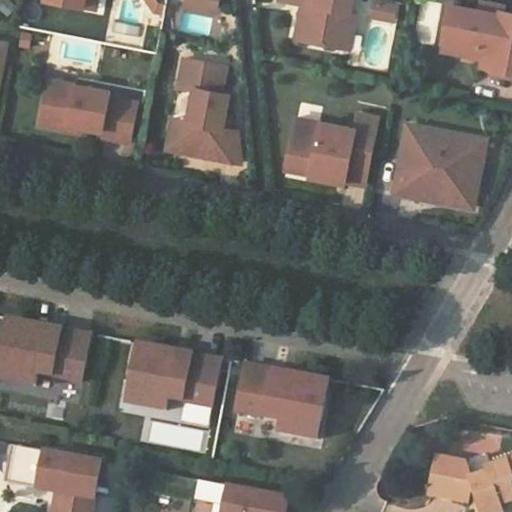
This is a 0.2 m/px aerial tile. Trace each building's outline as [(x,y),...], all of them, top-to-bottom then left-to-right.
[(85,0),(84,6),(96,9),(97,0),(85,0)] [(156,0),(149,0),(156,11),(166,13),(168,6),(159,4),(156,0)] [(286,0),(303,3),(296,38),(338,46),(341,31),(353,34),(357,13),(351,12),(353,0),(286,0)] [(446,4),(439,40),(493,50),(490,67),(489,72),(511,76),(511,13),(502,11),(503,6),(477,1),(475,10),(446,4)] [(384,3),(376,2),(373,16),(381,18),(384,3)] [(396,6),(384,3),(381,18),(393,20),(396,6)] [(353,34),(341,31),(338,46),(350,49),(353,34)] [(439,40),(437,49),(483,58),(481,66),(490,67),(493,50),(439,40)] [(228,66),(186,58),(180,86),(196,89),(189,121),(183,152),(241,163),(238,131),(229,129),(231,117),(226,116),(230,95),(222,93),(228,66)] [(76,84),(49,78),(48,88),(75,93),(76,84)] [(110,90),(76,84),(75,93),(48,88),(41,124),(69,129),(70,124),(83,127),(102,130),(101,135),(130,141),(138,102),(109,96),(110,90)] [(296,118),(288,162),(313,166),(312,174),(312,176),(347,183),(347,181),(367,185),(380,117),(359,113),(356,129),(296,118)] [(189,121),(174,118),(167,149),(183,152),(189,121)] [(487,139),(408,124),(395,192),(445,202),(449,180),(456,174),(479,179),(487,139)] [(313,166),(288,162),(287,170),(312,174),(313,166)] [(449,180),(445,202),(474,207),(479,179),(456,174),(449,180)] [(81,397),(93,336),(10,320),(0,372),(0,392),(35,400),(37,388),(81,397)] [(139,344),(125,417),(164,424),(166,413),(210,422),(222,360),(139,344)] [(329,380),(245,365),(236,411),(281,419),(279,431),(318,439),(329,380)] [(13,446),(0,443),(0,455),(10,457),(13,446)] [(6,481),(39,489),(65,495),(63,505),(55,503),(53,511),(92,511),(102,463),(13,446),(10,457),(6,481)] [(475,493),(480,511),(502,511),(501,508),(511,504),(511,461),(487,470),(488,475),(471,481),(466,465),(437,460),(430,499),(469,505),(471,495),(475,493)] [(287,511),(290,499),(149,472),(145,491),(159,494),(161,486),(194,493),(189,511),(287,511)] [(65,495),(57,493),(55,503),(63,505),(65,495)]
